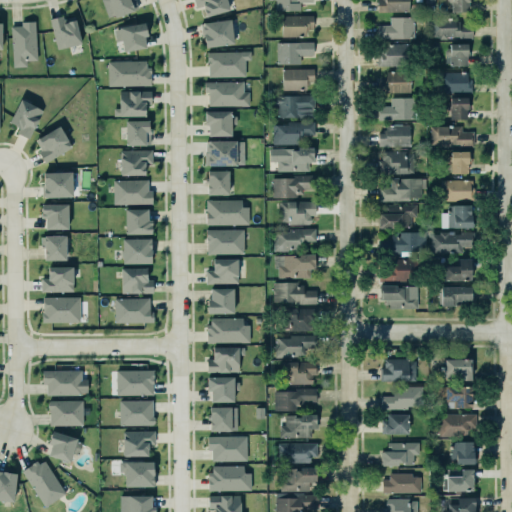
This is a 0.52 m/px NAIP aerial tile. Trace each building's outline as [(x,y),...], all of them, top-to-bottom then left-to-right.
[(101,0),(109,20),(138,9),(134,0),(101,0)] [(193,0),(195,8),(202,6),(206,17),(229,10),(226,0),(193,0)] [(275,0),(276,11),(300,10),(300,3),(312,2),(312,0),(275,0)] [(406,0),(406,11),(383,11),(383,8),(376,8),(376,0),(406,0)] [(466,0),(467,1),(465,1),(466,10),(448,11),(448,2),(444,0),(466,0)] [(282,37),(311,36),(311,15),(281,16),(282,37)] [(49,20),(58,55),(87,48),(81,24),(66,28),(63,16),(49,20)] [(377,25),(377,39),(413,38),(413,17),(390,17),(390,25),(377,25)] [(202,46),(231,42),(227,18),(198,23),(202,46)] [(429,20),(429,39),(472,38),(471,19),(429,20)] [(113,28),(116,44),(121,43),(123,52),(146,47),(144,37),(147,37),(145,22),(113,28)] [(12,29),(13,69),(28,69),(28,63),(38,63),(37,24),(23,24),(23,28),(12,29)] [(313,42),(276,42),(277,64),(300,64),(300,56),(313,56),(313,42)] [(375,52),(378,52),(378,49),(383,49),(383,43),(406,43),(406,63),(375,64),(375,52)] [(468,65),(467,43),(447,44),(447,66),(468,65)] [(250,51),(208,52),(208,77),(246,76),(245,60),(251,60),(250,51)] [(107,61),(108,86),(150,85),(149,60),(107,61)] [(314,69),(282,68),(282,89),(313,90),(314,69)] [(386,71),(386,79),(379,79),(379,92),(410,93),(410,71),(386,71)] [(470,73),(439,72),(438,92),(469,93),(470,73)] [(201,81),(201,91),(204,91),(204,106),(247,105),(246,91),(242,91),(241,80),(201,81)] [(117,90),(148,90),(148,103),(143,103),(143,106),(142,106),(142,115),(117,116),(117,115),(111,115),(111,107),(116,107),(116,98),(117,97),(117,90)] [(274,117),(274,105),(270,104),(269,94),(311,94),(311,117),(274,117)] [(449,119),(467,119),(467,97),(449,97),(449,119)] [(6,122),(18,98),(41,109),(26,138),(14,132),(17,127),(6,122)] [(393,101),(413,99),(415,122),(394,124),(393,117),(385,118),(384,112),(394,111),(393,101)] [(201,111),(228,111),(228,116),(233,116),(233,124),(228,124),(228,135),(205,135),(205,125),(201,125),(201,111)] [(123,120),(145,120),(145,127),(149,127),(149,133),(147,133),(147,143),(123,144),(123,120)] [(315,122),(272,123),(273,144),(300,144),(299,135),(315,134),(315,122)] [(57,125),(33,139),(39,149),(35,151),(42,162),(69,146),(57,125)] [(409,146),(409,125),(385,125),(385,132),(378,132),(378,147),(409,146)] [(430,146),(472,145),(471,131),(461,131),(461,125),(430,126),(430,146)] [(233,140),(233,164),(202,164),(202,140),(233,140)] [(275,159),(280,159),(280,148),(290,148),(290,150),(295,150),(295,147),(311,147),(311,162),(305,162),(305,169),(275,169),(275,159)] [(151,149),(120,150),(120,175),(145,175),(145,163),(151,163),(151,149)] [(414,173),(414,151),(382,151),(382,159),(378,159),(378,173),(414,173)] [(450,173),(469,173),(468,151),(450,151),(450,173)] [(228,170),(207,171),(208,195),(229,194),(228,170)] [(40,172),(69,171),(70,195),(41,197),(39,197),(39,184),(40,184),(40,172)] [(269,178),(286,177),(286,175),(311,174),(312,187),(300,188),(300,193),(295,193),(294,195),(291,196),(269,196),(269,178)] [(375,186),(388,186),(388,177),(423,177),(423,187),(419,188),(419,196),(406,196),(406,200),(376,200),(375,186)] [(471,179),(441,180),(441,200),(472,199),(471,179)] [(112,181),(148,181),(149,193),(158,193),(158,207),(112,207),(112,181)] [(241,199),(206,200),(206,225),(248,224),(248,206),(241,207),(241,199)] [(312,224),(312,216),(315,216),(315,201),(279,201),(279,223),(312,224)] [(68,229),(68,204),(43,204),(43,229),(68,229)] [(379,213),(379,227),(416,226),(415,204),(388,205),(388,213),(379,213)] [(471,228),(472,205),(448,205),(448,213),(441,213),(441,227),(471,228)] [(125,213),(126,239),(157,239),(157,226),(152,226),(152,212),(125,213)] [(204,229),(241,228),(241,252),(204,253),(204,229)] [(315,241),(315,228),(273,229),(274,250),(300,250),(299,241),(315,241)] [(431,252),(464,253),(464,246),(472,246),(473,233),(431,231),(431,252)] [(426,234),(382,233),(381,251),(426,252),(426,234)] [(65,236),(43,236),(43,260),(65,260),(65,236)] [(124,242),(155,241),(156,266),(124,267),(124,242)] [(276,278),(310,277),(310,269),(315,269),(315,254),(275,255),(276,278)] [(205,284),(238,283),(237,258),(213,259),(213,270),(205,270),(205,284)] [(444,281),(471,280),(470,258),(458,259),(458,265),(444,266),(444,281)] [(379,279),(414,280),(415,259),(395,259),(395,268),(379,267),(379,279)] [(73,291),(72,266),(48,266),(48,278),(41,278),(41,292),(73,291)] [(121,271),(151,270),(152,285),(156,285),(157,296),(121,297),(121,271)] [(316,290),(303,290),(303,282),(273,282),(273,303),(316,302),(316,290)] [(416,308),(417,286),(381,285),(381,300),(389,300),(389,308),(416,308)] [(441,286),(441,304),(475,304),(475,286),(441,286)] [(204,299),(207,299),(207,288),(229,288),(230,312),(204,313),(204,299)] [(114,298),(114,322),(153,322),(153,312),(149,312),(149,297),(114,298)] [(42,299),(83,300),(83,325),(42,325),(42,299)] [(288,330),(314,329),(314,308),(287,308),(288,330)] [(208,343),(249,342),(249,324),(242,325),(242,317),(207,318),(208,343)] [(275,357),(304,357),(303,348),(317,347),(317,335),(275,336),(275,357)] [(209,346),(242,346),(242,354),(235,354),(235,371),(204,371),(204,359),(210,359),(209,346)] [(378,367),(382,367),(382,358),(405,357),(405,360),(413,360),(414,379),(378,380),(378,367)] [(442,358),(468,358),(469,379),(455,380),(455,378),(446,378),(446,380),(443,379),(443,376),(439,377),(439,373),(438,373),(438,365),(442,366),(442,358)] [(281,362),(281,384),(315,383),(314,361),(281,362)] [(116,369),(116,395),(153,395),(153,370),(116,369)] [(40,370),(79,370),(79,378),(85,378),(85,393),(79,393),(79,395),(44,395),(44,383),(40,383),(40,370)] [(205,373),(229,373),(230,383),(235,383),(236,388),(231,389),(231,398),(208,398),(208,387),(205,388),(205,373)] [(379,408),(421,408),(422,386),(391,385),(390,395),(380,395),(379,408)] [(433,386),(433,407),(469,407),(469,386),(433,386)] [(273,389),(273,410),(294,410),(294,403),(316,402),(316,388),(273,389)] [(82,399),(48,400),(48,425),(83,424),(82,399)] [(116,400),(150,399),(150,416),(152,417),(152,422),(150,424),(117,425),(116,400)] [(236,406),(209,406),(209,430),(236,431),(236,406)] [(278,425),(282,425),(282,414),(293,413),(293,416),(297,416),(297,414),(314,413),(315,427),(308,427),(308,435),(278,435),(278,425)] [(386,433),(408,433),(407,413),(385,413),(386,433)] [(473,414),(438,413),(438,435),(472,436),(473,414)] [(121,430),(152,430),(152,443),(145,443),(145,455),(121,455),(121,430)] [(47,455),(69,462),(72,451),(78,453),(82,440),(51,431),(47,444),(50,445),(47,455)] [(205,436),(243,436),(244,459),(209,460),(209,449),(205,449),(205,436)] [(418,442),(387,441),(387,450),(380,450),(380,463),(412,464),(412,454),(418,454),(418,442)] [(454,441),(455,464),(476,463),(475,450),(472,450),(471,441),(454,441)] [(277,443),(277,462),(310,461),(310,456),(316,456),(316,442),(277,443)] [(65,493),(43,457),(22,470),(44,506),(65,493)] [(153,461),(119,461),(119,471),(124,471),(124,486),(154,485),(153,461)] [(250,489),(250,472),(243,472),(243,465),(208,465),(208,490),(250,489)] [(314,467),(284,468),(284,477),(279,477),(279,490),(315,490),(314,467)] [(444,468),(469,468),(469,490),(444,490),(444,468)] [(379,478),(386,478),(386,472),(409,472),(409,476),(418,476),(418,491),(379,491),(379,478)] [(0,475),(0,504),(20,504),(21,476),(0,475)] [(272,511),(272,497),(294,497),(294,493),(316,493),(316,507),(298,508),(298,511),(272,511)] [(211,511),(211,507),(206,507),(206,495),(237,494),(237,511),(211,511)] [(119,511),(154,511),(155,506),(150,506),(151,495),(119,495),(119,511)] [(447,511),(474,511),(475,497),(448,497),(447,511)] [(381,511),(416,511),(416,498),(385,499),(385,506),(381,506),(381,511)]
